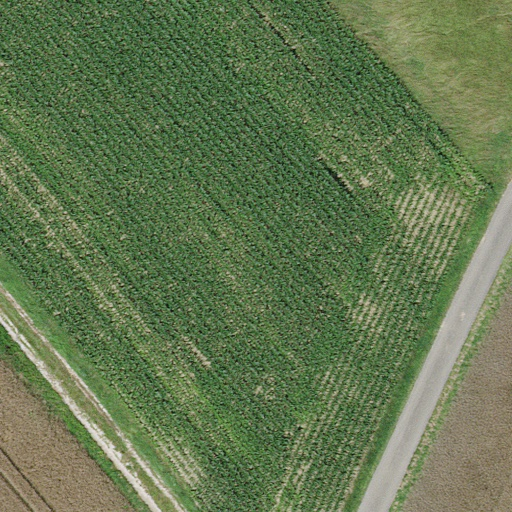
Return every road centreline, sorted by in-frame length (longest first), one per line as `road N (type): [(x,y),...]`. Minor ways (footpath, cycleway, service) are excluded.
road 1 (unclassified): [(511,213),(403,438),(377,511)]
road 2 (track): [(0,305),(167,511)]
